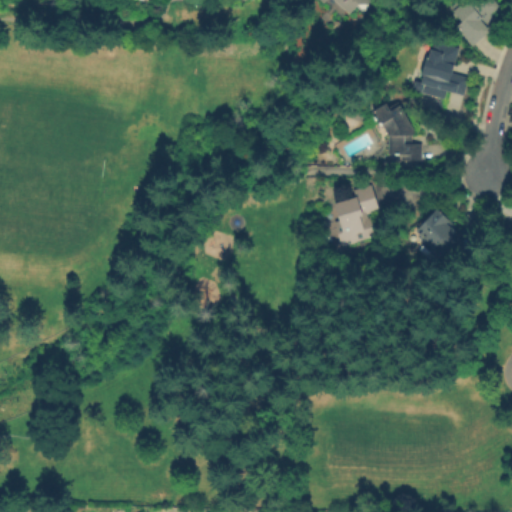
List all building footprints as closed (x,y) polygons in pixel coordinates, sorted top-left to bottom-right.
[(372,0),(361,15),(354,9),(348,17),(328,0),(322,7),(313,0),(372,0)] [(470,48),(453,29),(459,23),(447,9),(456,0),(466,0),(475,10),(485,0),(489,0),(505,17),(470,48)] [(443,100),(410,91),(413,82),(420,84),(431,42),(457,50),(450,75),(464,78),(459,96),(445,92),(443,100)] [(412,132),(412,137),(408,137),(408,145),(419,145),(419,164),(398,163),(398,156),(384,155),(385,136),(371,112),(383,104),(386,108),(395,103),(412,132)] [(375,236),(339,247),(331,223),(336,221),(331,205),(352,198),(350,191),(368,185),(376,210),(363,214),(365,220),(369,218),(375,236)] [(443,261),(413,232),(434,209),(465,238),(443,261)]
